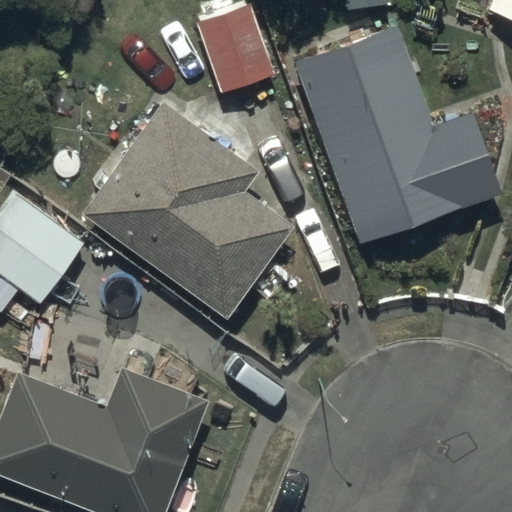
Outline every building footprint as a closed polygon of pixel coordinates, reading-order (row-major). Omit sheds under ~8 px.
[(226,0),(195,13),(220,78),(270,57),(246,0),(226,0)] [(289,44),(356,225),(498,176),(469,96),(431,109),(395,7),(289,44)] [(160,89),(79,198),(223,301),(288,211),(238,175),(252,155),(160,89)] [(0,200),(0,261),(58,306),(68,292),(79,232),(13,183),(0,200)] [(13,358),(0,391),(0,457),(139,511),(153,511),(204,384),(120,351),(104,393),(13,358)]
